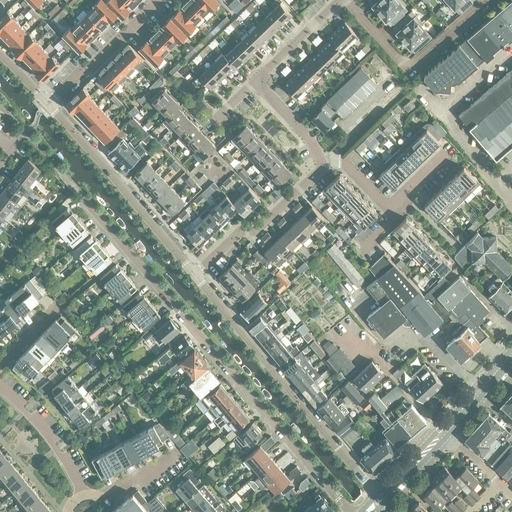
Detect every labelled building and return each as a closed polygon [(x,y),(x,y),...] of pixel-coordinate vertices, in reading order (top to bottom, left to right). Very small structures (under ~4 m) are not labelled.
[(118,14),(104,0),(98,0),(94,4),(105,16),(109,20),(110,21),(118,14)] [(130,10),(119,0),(106,0),(106,1),(105,0),(104,0),(118,14),(122,18),(130,10)] [(138,2),(135,0),(119,0),(130,10),(129,9),(132,6),(133,7),(138,2)] [(191,0),(189,0),(183,6),(200,23),(203,19),(198,14),(202,11),(191,0)] [(205,0),(191,0),(202,11),(206,7),(210,12),(214,9),(205,0)] [(205,0),(214,9),(217,5),(213,0),(205,0)] [(374,9),(379,14),(394,0),(369,0),(369,1),(374,6),(375,5),(377,7),(374,9)] [(402,0),(394,0),(379,14),(383,19),(385,16),(387,19),(386,20),(391,25),(408,10),(404,5),(406,3),(402,0)] [(448,0),(446,2),(446,3),(453,10),(455,8),(459,12),(473,0),(448,0)] [(511,0),(497,12),(511,29),(511,0)] [(242,7),(237,2),(235,4),(237,6),(233,10),(236,13),(242,7)] [(281,3),(272,11),(284,24),(293,16),(281,3)] [(109,20),(105,16),(94,4),(93,5),(95,6),(87,13),(91,16),(102,29),(107,24),(106,23),(109,20)] [(200,23),(183,6),(176,13),(188,25),(192,21),(197,26),(200,23)] [(0,32),(14,19),(15,18),(8,11),(3,15),(2,15),(0,16),(0,32)] [(272,11),(264,19),(276,31),(284,24),(272,11)] [(403,41),(421,25),(423,23),(412,11),(393,28),(398,33),(399,32),(401,34),(399,36),(403,41)] [(511,29),(497,12),(483,25),(501,46),(509,40),(510,41),(511,39),(511,29)] [(102,29),(91,16),(87,13),(80,21),(95,36),(100,31),(99,30),(101,28),(102,29)] [(168,21),(179,33),(183,29),(188,34),(192,30),(175,13),(168,21)] [(14,19),(0,32),(0,33),(3,37),(2,38),(6,42),(21,27),(14,19)] [(264,19),(257,26),(269,39),(276,31),(264,19)] [(95,36),(80,21),(72,28),(87,44),(87,43),(86,42),(89,40),(90,41),(95,36)] [(168,21),(160,28),(177,45),(180,41),(175,37),(179,33),(168,21)] [(345,22),(337,30),(349,42),(357,34),(345,22)] [(421,25),(403,41),(407,46),(410,44),(412,46),(410,47),(415,52),(432,37),(421,25)] [(468,37),(468,38),(486,58),(488,60),(495,54),(494,52),(501,46),(483,25),(468,37)] [(257,26),(249,34),(261,46),(269,39),(257,26)] [(21,27),(6,42),(10,46),(11,45),(14,48),(29,34),(21,27)] [(87,44),(72,28),(71,27),(63,35),(79,52),(87,44)] [(160,28),(153,35),(165,47),(169,44),(173,48),(177,45),(160,28)] [(329,38),(331,40),(341,50),(341,49),(349,42),(337,30),(329,38)] [(14,48),(13,49),(21,57),(36,42),(38,41),(30,33),(29,34),(14,48)] [(249,34),(241,41),(253,54),(261,46),(249,34)] [(153,35),(146,42),(162,59),(166,55),(161,51),(165,47),(153,35)] [(486,58),(468,38),(461,44),(460,44),(425,74),(425,79),(434,90),(451,91),(452,83),(454,84),(457,81),(459,83),(479,65),(478,65),(486,58)] [(331,40),(324,47),(336,60),(344,52),(341,49),(341,50),(331,40)] [(241,41),(233,49),(245,61),(253,54),(241,41)] [(44,50),(36,42),(21,57),(22,56),(26,60),(25,61),(29,65),(44,50)] [(162,59),(146,42),(139,49),(150,62),(155,58),(159,62),(162,59)] [(120,51),(120,52),(135,67),(143,59),(128,44),(123,49),(124,50),(122,53),(120,51)] [(324,47),(316,55),(328,67),(336,60),(324,47)] [(233,49),(226,56),(235,66),(235,67),(237,69),(245,61),(233,49)] [(44,50),(29,65),(33,69),(34,68),(37,71),(51,57),(44,50)] [(113,59),(112,59),(128,75),(135,67),(120,52),(115,57),(116,58),(114,60),(113,59)] [(224,53),(215,62),(227,74),(235,67),(235,66),(226,56),(224,53)] [(316,55),(308,62),(320,75),(328,67),(316,55)] [(37,71),(36,72),(43,80),(51,72),(52,73),(56,69),(55,68),(60,63),(53,56),(52,57),(51,57),(37,71)] [(105,67),(120,82),(128,75),(112,59),(107,64),(108,65),(106,68),(105,67)] [(215,62),(208,69),(220,81),(227,74),(215,62)] [(308,62),(300,70),(312,82),(320,75),(308,62)] [(367,68),(378,80),(383,76),(371,64),(367,68)] [(120,82),(105,67),(100,72),(101,73),(98,76),(112,90),(120,82)] [(344,118),(378,86),(361,68),(320,108),(322,109),(312,119),(325,131),(335,122),(333,120),(340,113),(344,118)] [(220,81),(208,69),(199,77),(211,89),(220,81)] [(511,69),(459,115),(470,128),(497,159),(511,146),(511,69)] [(300,70),(293,77),(304,90),(312,82),(300,70)] [(161,76),(152,84),(156,89),(163,82),(164,79),(161,76)] [(304,90),(293,77),(284,85),(296,97),(304,90)] [(74,112),(75,111),(89,97),(91,96),(83,88),(66,104),(74,112)] [(153,102),(161,110),(173,98),(165,90),(153,102)] [(82,118),(83,119),(97,105),(89,97),(75,111),(78,114),(77,115),(81,119),(82,118)] [(161,110),(168,117),(179,107),(179,108),(181,106),(173,98),(161,110)] [(182,104),(189,112),(195,106),(191,101),(188,98),(182,104)] [(411,98),(404,104),(410,111),(417,106),(411,98)] [(89,127),(90,126),(104,112),(97,105),(83,119),(85,122),(84,123),(89,127)] [(128,112),(130,114),(137,108),(134,106),(128,112)] [(189,112),(197,120),(203,114),(195,106),(189,112)] [(174,127),(186,115),(179,108),(179,107),(168,117),(162,122),(170,130),(174,127)] [(137,108),(130,114),(133,116),(139,110),(137,108)] [(92,131),(96,135),(112,120),(104,112),(90,126),(93,130),(92,131)] [(203,114),(197,120),(204,127),(210,121),(203,114)] [(382,123),(386,128),(396,118),(392,114),(382,123)] [(174,127),(181,134),(181,135),(194,123),(186,115),(174,127)] [(143,127),(150,120),(147,116),(140,123),(143,127)] [(139,124),(133,118),(129,122),(135,128),(139,124)] [(112,120),(96,135),(97,134),(100,137),(99,138),(104,143),(115,132),(119,128),(112,120)] [(146,130),(153,123),(150,120),(143,127),(146,130)] [(424,126),(416,133),(432,150),(433,149),(437,147),(436,146),(440,142),(438,140),(446,132),(438,122),(433,126),(431,125),(430,124),(428,124),(426,125),(424,126)] [(189,142),(189,143),(201,131),(194,123),(181,135),(181,134),(177,138),(185,146),(189,142)] [(135,129),(141,134),(145,130),(140,125),(135,129)] [(234,137),(242,145),(254,133),(246,125),(234,137)] [(115,132),(122,140),(109,153),(117,161),(133,146),(129,142),(127,143),(123,139),(127,135),(120,127),(119,128),(115,132)] [(376,128),(371,133),(375,138),(380,133),(376,128)] [(139,136),(142,140),(149,133),(145,130),(139,136)] [(189,143),(196,150),(209,138),(201,131),(189,143)] [(149,133),(142,140),(146,143),(152,137),(149,133)] [(242,145),(249,153),(262,141),(254,133),(242,145)] [(375,138),(371,133),(366,138),(370,143),(375,138)] [(416,133),(408,141),(424,157),(425,156),(429,154),(429,153),(432,150),(416,133)] [(168,141),(164,136),(160,140),(164,144),(168,141)] [(209,138),(196,150),(204,158),(216,147),(209,138)] [(249,153),(257,161),(269,149),(262,141),(249,153)] [(355,149),(359,153),(367,145),(363,141),(355,149)] [(408,141),(400,148),(416,165),(417,164),(422,162),(421,161),(424,157),(408,141)] [(133,146),(117,161),(126,170),(146,150),(139,142),(134,147),(133,146)] [(219,151),(227,159),(231,155),(223,147),(219,151)] [(400,148),(393,156),(409,172),(410,171),(414,169),(413,168),(416,165),(400,148)] [(257,161),(264,169),(277,157),(269,149),(257,161)] [(393,156),(385,163),(401,180),(402,179),(406,177),(405,175),(409,172),(393,156)] [(264,169),(272,176),(284,164),(277,157),(264,169)] [(28,159),(21,167),(35,178),(41,169),(28,159)] [(240,161),(236,159),(231,164),(234,167),(238,163),(240,161)] [(138,181),(141,184),(160,166),(160,165),(155,170),(147,162),(135,174),(140,179),(138,181)] [(401,180),(385,163),(377,171),(393,188),(394,186),(398,184),(397,183),(401,180)] [(284,164),(272,176),(280,185),(292,173),(284,164)] [(146,185),(150,190),(163,178),(159,174),(164,169),(160,166),(141,184),(144,187),(146,185)] [(21,167),(15,175),(29,186),(35,178),(21,167)] [(457,174),(456,175),(472,191),(480,184),(464,167),(460,171),(459,170),(457,174)] [(246,171),(242,175),(249,183),(253,178),(246,171)] [(15,175),(9,183),(22,194),(29,186),(15,175)] [(323,190),(331,198),(347,183),(346,182),(344,177),(343,178),(340,175),(323,190)] [(449,181),(448,182),(464,199),(472,191),(456,175),(453,178),(451,177),(449,181)] [(153,196),(156,199),(170,186),(163,178),(150,190),(155,194),(153,196)] [(441,189),(440,190),(456,206),(464,199),(448,182),(445,186),(444,185),(441,189)] [(9,183),(2,191),(16,202),(22,194),(9,183)] [(331,198),(338,206),(355,190),(354,189),(352,185),(350,186),(347,183),(331,198)] [(160,201),(165,206),(178,194),(170,186),(156,199),(159,202),(160,201)] [(249,188),(241,195),(254,209),(258,206),(256,205),(261,200),(249,188)] [(338,206),(346,214),(362,198),(361,197),(359,193),(358,194),(355,190),(338,206)] [(434,196),(433,197),(448,214),(456,206),(440,190),(437,193),(436,192),(434,196)] [(2,191),(0,194),(0,202),(10,210),(16,202),(2,191)] [(178,194),(165,206),(169,210),(168,211),(171,215),(185,202),(178,194)] [(201,194),(198,197),(203,202),(206,199),(201,194)] [(215,200),(218,203),(219,203),(232,217),(235,214),(234,213),(238,209),(238,208),(233,203),(234,203),(233,203),(226,195),(222,200),(218,197),(215,200)] [(241,195),(233,203),(234,203),(233,203),(238,208),(238,209),(245,216),(250,211),(251,212),(254,209),(241,195)] [(312,201),(316,206),(321,201),(317,196),(312,201)] [(203,202),(198,197),(194,200),(199,205),(203,202)] [(448,214),(433,197),(429,201),(428,200),(426,204),(424,205),(440,222),(448,214)] [(346,214),(353,222),(370,206),(369,205),(367,201),(365,201),(362,198),(346,214)] [(0,202),(0,215),(3,218),(10,210),(0,202)] [(219,203),(218,203),(211,211),(223,223),(227,219),(229,220),(232,217),(219,203)] [(495,205),(490,210),(494,214),(499,209),(495,205)] [(312,206),(304,214),(316,226),(324,219),(312,206)] [(370,206),(353,222),(354,223),(354,224),(358,228),(355,231),(358,233),(364,227),(378,214),(376,213),(374,209),(373,209),(370,206)] [(52,221),(62,234),(79,219),(72,211),(71,212),(67,208),(52,221)] [(207,208),(200,215),(216,232),(219,229),(218,228),(223,223),(211,211),(210,211),(207,208)] [(322,212),(327,217),(331,213),(326,208),(322,212)] [(494,214),(490,210),(485,215),(489,219),(494,214)] [(331,213),(327,217),(332,222),(336,218),(331,213)] [(304,214),(296,221),(308,234),(316,226),(304,214)] [(192,222),(195,226),(195,225),(207,238),(212,234),(213,235),(216,232),(200,215),(192,222)] [(393,231),(400,239),(414,226),(411,223),(411,221),(407,219),(406,218),(393,231)] [(79,219),(62,234),(73,246),(88,232),(85,228),(86,227),(79,219)] [(478,219),(473,224),(477,228),(482,223),(478,219)] [(296,221),(288,229),(300,241),(300,242),(302,244),(310,236),(308,234),(296,221)] [(477,228),(473,224),(468,228),(472,233),(477,228)] [(195,225),(195,226),(187,234),(192,240),(188,244),(196,252),(204,244),(203,242),(207,238),(195,225)] [(335,230),(340,235),(344,231),(339,226),(335,230)] [(400,239),(408,247),(421,234),(418,230),(419,229),(415,227),(414,226),(400,239)] [(288,229),(280,236),(293,249),(300,242),(300,241),(288,229)] [(344,231),(340,235),(345,240),(349,236),(344,231)] [(478,232),(455,256),(455,258),(466,271),(476,262),(485,262),(503,279),(511,269),(511,264),(497,250),(496,236),(483,236),(478,232)] [(408,247),(415,255),(429,242),(426,238),(426,237),(422,235),(421,234),(408,247)] [(456,238),(461,243),(465,239),(460,234),(456,238)] [(75,249),(86,261),(102,247),(96,239),(95,240),(91,235),(75,249)] [(280,236),(273,244),(287,259),(289,258),(291,256),(293,255),(294,253),(295,251),(293,249),(280,236)] [(380,243),(386,250),(390,246),(384,239),(380,243)] [(415,255),(423,262),(436,249),(433,246),(434,245),(430,243),(429,242),(415,255)] [(287,259),(273,244),(264,252),(277,264),(279,267),(287,259)] [(335,244),(327,250),(357,287),(365,281),(335,244)] [(390,246),(386,250),(393,256),(397,252),(390,246)] [(102,247),(86,261),(96,273),(112,260),(108,255),(109,254),(102,247)] [(423,262),(430,270),(444,257),(441,254),(441,253),(437,250),(436,249),(423,262)] [(369,267),(377,278),(394,264),(384,253),(369,267)] [(354,255),(349,259),(367,279),(371,275),(354,255)] [(444,257),(430,270),(438,278),(452,265),(448,262),(449,260),(445,258),(444,257)] [(223,280),(228,284),(244,269),(240,265),(241,263),(237,259),(218,278),(221,281),(223,280)] [(396,263),(401,269),(405,265),(400,259),(396,263)] [(100,278),(111,290),(127,276),(121,268),(120,269),(116,264),(100,278)] [(441,302),(442,301),(436,294),(428,301),(430,304),(430,305),(394,264),(377,278),(392,296),(368,316),(384,335),(401,321),(404,325),(410,325),(413,322),(424,335),(450,313),(441,302)] [(405,265),(401,269),(406,274),(410,270),(405,265)] [(43,272),(37,266),(33,270),(38,276),(43,272)] [(230,291),(234,294),(253,275),(250,271),(247,273),(244,269),(228,284),(232,289),(230,291)] [(275,274),(286,286),(291,281),(279,269),(275,274)] [(413,277),(418,282),(422,278),(417,273),(413,277)] [(253,275),(234,294),(237,297),(238,295),(243,301),(259,285),(255,281),(257,279),(253,275)] [(127,276),(111,290),(121,302),(137,289),(133,284),(134,283),(127,276)] [(470,317),(474,321),(475,323),(489,311),(470,288),(459,276),(450,284),(445,278),(424,296),(428,300),(436,294),(442,301),(458,319),(466,312),(470,317)] [(511,289),(511,290),(497,277),(488,287),(493,291),(488,295),(489,296),(489,297),(504,312),(511,304),(511,289)] [(422,278),(418,282),(423,287),(427,283),(426,283),(422,278)] [(29,279),(17,289),(31,306),(39,300),(38,299),(43,295),(29,279)] [(278,291),(284,286),(280,281),(274,286),(278,291)] [(5,300),(7,303),(8,302),(18,315),(19,315),(22,312),(23,313),(31,306),(17,289),(5,300)] [(124,305),(134,317),(151,303),(144,295),(143,296),(139,292),(124,305)] [(259,294),(241,311),(249,319),(267,302),(259,294)] [(282,301),(278,304),(283,310),(287,307),(282,301)] [(8,302),(7,303),(0,308),(0,317),(10,329),(17,323),(17,322),(21,318),(19,315),(18,315),(8,302)] [(265,310),(269,314),(277,306),(273,302),(265,310)] [(151,303),(134,317),(145,330),(160,316),(157,312),(157,311),(151,303)] [(286,311),(291,317),(295,313),(290,307),(286,311)] [(248,325),(255,333),(267,323),(266,322),(268,320),(268,318),(266,315),(264,315),(262,313),(260,315),(248,325)] [(295,313),(291,317),(296,323),(300,319),(295,313)] [(56,319),(49,326),(65,341),(76,329),(61,315),(57,319),(56,319)] [(103,321),(107,325),(113,320),(109,315),(103,321)] [(10,329),(0,317),(0,335),(1,335),(2,335),(10,329)] [(474,321),(470,317),(452,333),(456,337),(447,344),(460,359),(461,359),(462,360),(463,360),(464,360),(465,360),(469,356),(469,355),(470,354),(469,354),(469,353),(469,352),(480,342),(473,335),(474,333),(468,326),(474,321)] [(154,340),(159,346),(167,339),(168,341),(174,336),(172,335),(179,329),(177,328),(179,327),(175,323),(174,324),(170,319),(157,330),(149,337),(153,341),(154,340)] [(255,333),(262,341),(273,331),(270,327),(272,325),(268,321),(267,323),(255,333)] [(487,336),(475,323),(474,321),(468,326),(474,333),(473,335),(480,342),(487,336)] [(88,334),(91,338),(97,333),(99,333),(100,333),(102,331),(103,329),(104,328),(100,324),(88,334)] [(149,337),(157,330),(153,325),(141,335),(145,340),(149,337)] [(306,331),(301,325),(297,328),(303,334),(306,331)] [(43,333),(58,348),(62,351),(69,344),(65,341),(49,326),(43,333)] [(262,341),(268,348),(280,339),(276,335),(280,331),(278,328),(273,331),(262,341)] [(312,338),(306,331),(303,334),(308,341),(312,338)] [(43,333),(36,340),(52,355),(58,348),(43,333)] [(268,348),(275,356),(290,343),(290,344),(291,343),(285,335),(280,339),(268,348)] [(166,352),(158,359),(160,361),(160,363),(161,364),(164,364),(165,363),(166,361),(171,357),(170,356),(176,351),(181,356),(193,346),(184,336),(172,346),(166,352)] [(36,340),(29,347),(45,362),(52,355),(36,340)] [(312,354),(316,351),(320,348),(314,341),(310,344),(306,347),(312,354)] [(290,343),(275,356),(281,364),(293,354),(299,349),(296,345),(293,347),(290,344),(290,343)] [(29,347),(23,354),(39,369),(45,362),(29,347)] [(358,369),(354,365),(340,347),(330,355),(349,377),(358,369)] [(182,365),(187,370),(202,357),(194,348),(178,362),(181,366),(182,365)] [(320,348),(316,351),(321,357),(325,354),(320,348)] [(283,366),(290,374),(307,359),(300,352),(294,356),(283,366)] [(87,361),(92,368),(101,360),(96,353),(87,361)] [(39,369),(23,354),(16,361),(17,362),(13,366),(28,380),(39,369)] [(330,355),(324,361),(329,367),(336,362),(330,355)] [(118,369),(124,364),(118,356),(112,361),(118,369)] [(181,385),(184,389),(210,366),(202,357),(187,370),(192,376),(181,385)] [(290,374),(296,382),(314,367),(307,359),(290,374)] [(350,395),(353,399),(356,402),(363,396),(361,394),(384,373),(372,361),(350,381),(349,379),(341,386),(348,394),(350,395)] [(336,362),(329,367),(334,373),(339,369),(340,367),(336,362)] [(425,363),(414,373),(433,393),(443,383),(425,363)] [(210,366),(184,389),(191,383),(200,395),(219,380),(209,368),(210,368),(209,368),(210,367),(210,366)] [(296,382),(303,389),(320,375),(314,367),(296,382)] [(303,389),(309,397),(321,388),(318,384),(330,374),(326,370),(320,375),(303,389)] [(336,375),(341,381),(345,378),(340,372),(336,375)] [(433,393),(414,373),(412,375),(412,378),(406,384),(408,386),(407,386),(409,389),(410,388),(412,390),(410,391),(420,402),(422,401),(423,402),(433,393)] [(55,394),(61,402),(78,388),(68,376),(52,389),(56,393),(55,394)] [(122,383),(119,379),(114,384),(112,385),(115,389),(116,391),(124,385),(122,383)] [(43,392),(52,385),(48,380),(39,387),(43,392)] [(199,400),(208,410),(227,393),(225,391),(226,390),(221,384),(210,393),(208,392),(199,400)] [(404,394),(398,386),(383,399),(389,407),(404,394)] [(61,402),(67,409),(84,395),(78,388),(61,402)] [(321,388),(309,397),(316,405),(327,396),(321,388)] [(154,396),(149,390),(141,396),(146,403),(154,396)] [(387,405),(375,391),(368,397),(373,403),(384,416),(404,440),(412,434),(393,413),(391,410),(386,414),(382,409),(387,405)] [(208,410),(215,418),(235,401),(230,395),(229,396),(227,393),(208,410)] [(342,396),(339,399),(342,403),(345,400),(350,395),(348,394),(343,398),(342,396)] [(67,409),(73,417),(90,403),(84,395),(67,409)] [(348,404),(353,399),(350,395),(345,400),(348,404)] [(511,397),(510,396),(501,405),(511,414),(511,397)] [(318,408),(325,416),(338,406),(331,397),(318,408)] [(366,409),(373,403),(368,397),(361,404),(366,409)] [(147,405),(151,410),(157,406),(153,400),(147,405)] [(402,400),(398,404),(419,428),(426,421),(411,404),(408,407),(402,400)] [(228,421),(241,410),(239,407),(240,407),(235,401),(215,418),(213,419),(220,427),(228,421)] [(90,403),(73,417),(80,424),(81,424),(84,428),(100,415),(90,403)] [(338,406),(325,416),(332,425),(348,411),(341,403),(338,406)] [(397,410),(393,413),(412,434),(419,428),(398,404),(394,407),(397,410)] [(164,406),(156,413),(160,419),(169,412),(164,406)] [(241,410),(228,421),(235,428),(227,435),(230,439),(241,429),(239,427),(250,418),(245,412),(244,413),(241,410)] [(103,417),(105,420),(113,414),(110,411),(103,417)] [(507,451),(511,446),(511,430),(511,429),(509,432),(488,413),(479,424),(502,443),(500,445),(507,451)] [(348,414),(333,426),(340,434),(355,422),(348,414)] [(404,440),(384,416),(380,419),(386,425),(382,429),(397,446),(404,440)] [(163,427),(174,440),(180,435),(181,434),(170,421),(163,427)] [(159,422),(139,433),(150,452),(159,447),(158,446),(163,443),(162,441),(170,436),(159,422)] [(252,423),(234,438),(246,452),(254,445),(252,442),(261,434),(260,432),(261,431),(257,427),(256,427),(252,423)] [(479,424),(473,431),(502,458),(507,451),(500,445),(502,443),(479,424)] [(488,459),(494,466),(502,458),(473,431),(465,440),(482,454),(482,455),(487,460),(488,459)] [(139,433),(131,437),(141,457),(150,452),(139,433)] [(180,435),(174,440),(181,448),(186,443),(180,435)] [(208,446),(214,453),(225,443),(219,436),(208,446)] [(245,458),(253,467),(268,454),(263,449),(264,447),(268,447),(275,441),(271,436),(245,458)] [(131,437),(123,442),(133,461),(141,457),(131,437)] [(386,437),(375,446),(388,461),(399,451),(386,437)] [(196,448),(189,440),(186,443),(181,448),(180,448),(187,456),(196,448)] [(388,461),(375,446),(371,441),(362,449),(366,454),(360,459),(371,472),(376,471),(388,461)] [(103,447),(105,451),(106,451),(116,470),(125,466),(114,447),(112,442),(103,447)] [(123,442),(114,447),(125,466),(133,461),(123,442)] [(496,467),(508,478),(511,472),(511,446),(507,451),(502,458),(494,466),(496,467)] [(106,451),(105,451),(92,459),(102,477),(107,474),(107,475),(116,470),(106,451)] [(253,467),(260,475),(275,463),(268,454),(253,467)] [(0,464),(0,478),(14,466),(8,458),(0,464)] [(275,463),(260,475),(254,480),(255,481),(262,489),(268,484),(282,471),(275,463)] [(0,478),(0,480),(5,487),(21,474),(14,466),(0,478)] [(282,471),(268,484),(275,493),(290,480),(301,471),(296,466),(289,472),(289,476),(287,476),(282,471)] [(180,492),(186,499),(198,489),(195,485),(200,480),(193,472),(190,468),(183,474),(190,483),(180,492)] [(445,468),(438,474),(455,492),(461,486),(466,481),(459,475),(455,478),(445,468)] [(466,468),(459,475),(466,481),(461,486),(468,493),(476,502),(481,497),(472,488),(479,482),(466,468)] [(5,487),(12,495),(27,482),(21,474),(5,487)] [(435,485),(431,489),(437,496),(442,491),(448,498),(455,492),(438,474),(431,481),(435,485)] [(300,486),(303,490),(311,483),(306,478),(301,482),(300,486)] [(225,488),(219,480),(215,484),(221,491),(225,488)] [(12,495),(18,503),(34,490),(27,482),(12,495)] [(186,499),(193,507),(210,492),(204,485),(199,489),(198,489),(186,499)] [(295,492),(296,492),(292,487),(292,488),(284,494),(288,498),(295,493),(295,492)] [(437,496),(431,489),(424,495),(437,509),(448,498),(442,491),(437,496)] [(18,503),(25,511),(40,498),(34,490),(18,503)] [(138,490),(125,500),(134,511),(145,511),(147,511),(142,504),(146,501),(138,490)] [(279,490),(272,496),(276,501),(283,495),(279,490)] [(193,507),(196,511),(201,511),(211,504),(216,500),(210,492),(193,507)] [(234,507),(239,503),(238,503),(243,499),(236,492),(228,499),(234,507)] [(332,511),(333,510),(331,508),(331,507),(319,492),(315,496),(318,499),(311,505),(317,511),(332,511)] [(472,506),(476,502),(468,493),(463,498),(472,506)] [(160,511),(166,507),(156,496),(146,505),(152,511),(160,511)] [(25,511),(38,511),(47,506),(40,498),(25,511)] [(134,511),(125,500),(118,506),(122,511),(134,511)] [(462,511),(467,508),(458,500),(454,504),(461,511),(462,511)] [(428,511),(422,504),(419,501),(418,502),(417,501),(409,509),(411,511),(428,511)] [(461,511),(454,504),(452,502),(447,506),(452,511),(461,511)]
